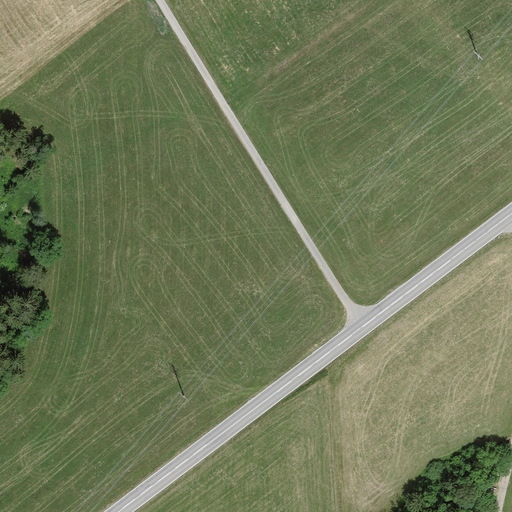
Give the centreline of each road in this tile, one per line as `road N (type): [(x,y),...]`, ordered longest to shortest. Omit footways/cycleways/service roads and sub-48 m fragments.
road 1 (primary): [(511,211),(116,511)]
road 2 (track): [(362,325),(160,0)]
